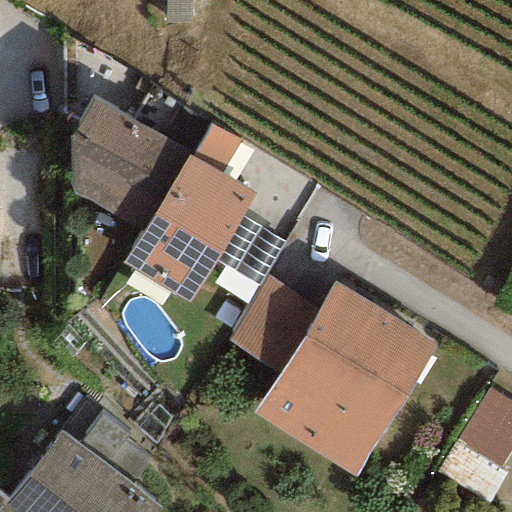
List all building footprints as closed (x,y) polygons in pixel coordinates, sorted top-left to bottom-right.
[(66,138),(71,194),(142,232),(188,155),(190,157),(194,152),(90,98),(66,138)] [(218,174),(239,141),(211,125),(194,152),(190,157),(218,174)] [(121,263),(187,304),(215,261),(241,218),(254,196),(218,174),(190,157),(188,155),(142,232),(121,263)] [(264,276),(283,243),(241,218),(215,261),(257,287),(264,276)] [(275,375),(315,310),(264,276),(257,287),(227,342),(275,375)] [(251,414),(354,478),(436,346),(333,282),(315,310),(275,375),(251,414)] [(511,448),(511,402),(488,387),(437,471),(491,504),(511,472),(501,466),(511,448)] [(0,508),(0,511),(159,511),(162,509),(132,485),(149,459),(123,441),(128,435),(100,416),(80,446),(59,431),(0,508)]
